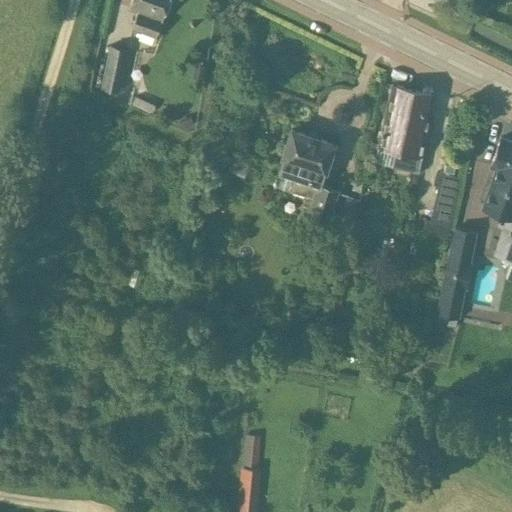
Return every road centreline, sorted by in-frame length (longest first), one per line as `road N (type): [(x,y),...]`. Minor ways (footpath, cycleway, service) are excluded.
road 1 (tertiary): [(322,0),(511,92)]
road 2 (track): [(58,0),(0,195)]
